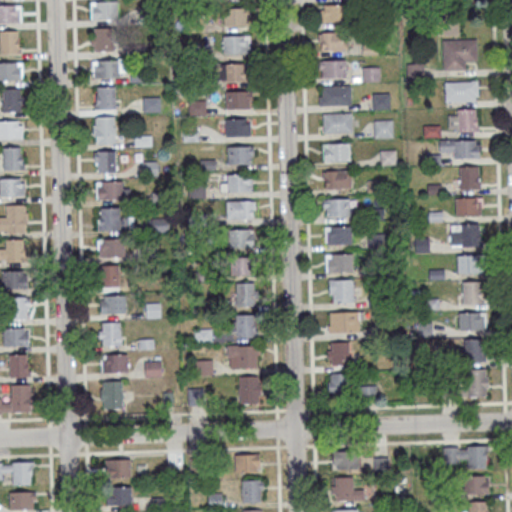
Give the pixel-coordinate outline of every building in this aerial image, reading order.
[(117,1),(118,18),(92,19),(91,6),(95,6),(94,1),(117,1)] [(0,5),(0,22),(19,22),(19,9),(15,9),(15,5),(0,5)] [(344,5),(320,5),(320,24),(344,24),(344,5)] [(223,8),(223,26),(248,26),(248,8),(223,8)] [(91,28),(91,51),(108,51),(108,28),(91,28)] [(0,53),(20,53),(20,30),(0,30),(0,53)] [(321,31),(349,31),(350,49),(321,50),(321,31)] [(222,35),(251,34),(251,52),(223,53),(222,35)] [(442,39),(476,38),(477,60),(466,60),(466,68),(443,69),(442,39)] [(119,59),(120,77),(94,78),(93,65),(96,65),(96,60),(119,59)] [(346,59),(346,76),(322,77),(322,69),(319,69),(318,60),(346,59)] [(0,62),(0,79),(21,79),(21,66),(17,66),(17,62),(0,62)] [(248,81),(248,63),(215,63),(215,81),(248,81)] [(362,66),(379,66),(379,81),(362,82),(362,66)] [(445,81),(478,80),(478,95),(475,95),(475,99),(445,100),(445,81)] [(322,85),(351,84),(351,104),(319,105),(318,96),(322,96),(322,85)] [(115,85),(116,108),(94,109),(94,103),(96,103),(96,94),(97,94),(97,86),(115,85)] [(21,112),(21,88),(2,88),(2,112),(21,112)] [(226,109),(226,91),(251,90),(252,103),(249,104),(249,108),(226,109)] [(372,93),(389,92),(390,108),(372,108),(372,93)] [(143,97),(159,96),(160,111),(143,112),(143,97)] [(189,100),(205,100),(206,115),(189,115),(189,100)] [(457,109),(475,108),(475,116),(477,116),(478,124),(480,124),(480,131),(458,131),(458,128),(448,128),(448,114),(457,114),(457,109)] [(323,113),(351,112),(352,132),(323,132),(323,113)] [(115,116),(94,116),(94,143),(115,143),(115,116)] [(224,119),(225,136),(251,135),(250,122),(247,122),(247,118),(224,119)] [(374,120),(392,119),(393,136),(374,137),(374,120)] [(0,121),(0,137),(22,137),(22,125),(18,125),(18,121),(0,121)] [(423,125),(441,124),(441,136),(423,137),(423,125)] [(181,126),(198,126),(198,141),(182,141),(181,126)] [(134,134),(152,134),(152,145),(134,145),(134,134)] [(439,140),(482,139),(482,157),(454,158),(453,151),(439,151),(439,140)] [(327,147),(327,143),(349,142),(349,160),(324,161),(323,147),(327,147)] [(2,147),(3,169),(25,169),(25,163),(22,163),(22,154),(20,154),(20,146),(2,147)] [(227,164),(227,147),(253,146),(253,159),(250,159),(250,163),(227,164)] [(379,149),(396,149),(396,164),(379,164),(379,149)] [(94,151),(95,172),(115,172),(115,151),(94,151)] [(425,154),(441,154),(441,164),(425,164),(425,154)] [(198,158),(216,158),(216,169),(198,169),(198,158)] [(141,161),(157,160),(158,175),(141,176),(141,161)] [(459,166),(478,166),(478,188),(460,188),(459,166)] [(322,170),(352,169),(352,187),(326,188),(325,179),(323,180),(322,170)] [(226,174),(227,192),(253,191),(252,178),(249,178),(249,173),(226,174)] [(0,196),(25,195),(25,187),(23,187),(22,178),(0,178),(0,196)] [(123,181),(124,198),(98,199),(97,186),(101,186),(100,182),(123,181)] [(367,181),(383,181),(383,191),(367,191),(367,181)] [(188,183),(205,183),(205,198),(188,198),(188,183)] [(427,184),(442,183),(443,193),(427,194),(427,184)] [(454,197),(483,196),(483,215),(455,215),(454,197)] [(323,198),(349,198),(350,216),(326,216),(326,208),(323,208),(323,198)] [(227,218),(226,201),(252,200),(253,213),(249,213),(250,217),(227,218)] [(26,205),(7,205),(7,216),(0,216),(0,231),(26,231),(26,205)] [(119,207),(120,230),(98,231),(98,224),(100,224),(100,216),(101,216),(101,208),(119,207)] [(367,209),(383,208),(383,218),(367,219),(367,209)] [(428,211),(444,210),(444,221),(428,221),(428,211)] [(152,217),(168,217),(169,232),(152,232),(152,217)] [(479,223),(479,245),(450,246),(450,224),(479,223)] [(352,225),(353,242),(325,244),(324,226),(352,225)] [(228,229),(229,247),(255,246),(254,233),(251,233),(251,228),(228,229)] [(414,237),(429,237),(429,252),(415,253),(414,237)] [(124,238),(125,256),(99,256),(98,243),(101,243),(101,239),(124,238)] [(0,261),(24,261),(24,239),(6,239),(6,249),(0,248),(0,261)] [(353,252),(354,270),(326,271),(325,254),(353,252)] [(484,254),(485,271),(457,273),(457,255),(484,254)] [(230,274),(230,257),(255,256),(256,269),(253,269),(253,274),(230,274)] [(119,264),(100,264),(100,286),(119,286),(119,264)] [(429,269),(444,269),(444,279),(429,279),(429,269)] [(1,288),(26,288),(26,270),(1,270),(1,288)] [(353,279),(354,301),(333,301),(332,294),(329,294),(328,279),(353,279)] [(462,281),(462,303),(482,303),(482,281),(462,281)] [(253,282),(254,305),(236,305),(235,282),(253,282)] [(125,294),(126,311),(100,312),(100,299),(103,299),(103,295),(125,294)] [(29,297),(11,297),(11,318),(29,318),(29,297)] [(424,298),(439,298),(440,308),(424,309),(424,298)] [(358,311),(359,331),(330,332),(329,312),(358,311)] [(486,311),(487,328),(459,329),(458,312),(486,311)] [(251,313),(252,336),(234,337),(233,314),(251,313)] [(120,321),(120,344),(103,345),(102,322),(120,321)] [(418,321),(432,321),(433,336),(418,337),(418,321)] [(29,345),(29,327),(3,327),(3,345),(29,345)] [(194,329),(211,328),(211,343),(194,344),(194,329)] [(483,361),(483,338),(462,338),(462,361),(483,361)] [(350,342),(328,342),(328,367),(350,367),(350,342)] [(226,367),(257,367),(257,345),(226,345),(226,367)] [(29,376),(29,354),(9,354),(9,376),(29,376)] [(127,354),(128,371),(102,372),(101,359),(104,359),(104,354),(127,354)] [(195,359),(212,359),(212,374),(196,374),(195,359)] [(144,361),(161,360),(161,375),(145,376),(144,361)] [(466,369),(466,396),(487,396),(487,369),(466,369)] [(328,374),(328,395),(348,395),(348,374),(328,374)] [(257,375),(257,402),(239,402),(239,376),(257,375)] [(122,380),(123,407),(103,407),(102,381),(122,380)] [(0,398),(0,412),(30,413),(30,384),(10,384),(10,398),(0,398)] [(466,468),(487,468),(487,446),(443,446),(443,464),(466,464),(466,468)] [(333,451),(333,460),(335,460),(336,468),(360,468),(360,450),(333,451)] [(259,454),(235,454),(235,472),(259,472),(259,454)] [(104,460),(105,478),(131,477),(130,459),(104,460)] [(12,473),(12,484),(32,484),(32,462),(0,461),(0,479),(2,480),(2,473),(12,473)] [(487,493),(487,479),(484,479),(484,475),(459,475),(460,493),(487,493)] [(334,477),(352,476),(353,500),(335,500),(334,477)] [(241,480),(259,479),(260,503),(242,503),(241,480)] [(104,487),(105,505),(131,504),(131,486),(104,487)] [(9,491),(9,509),(35,509),(35,490),(9,491)] [(208,492),(222,492),(223,507),(208,507),(208,492)] [(151,496),(168,495),(169,507),(151,508),(151,496)] [(468,511),(468,500),(487,499),(487,511),(468,511)]
